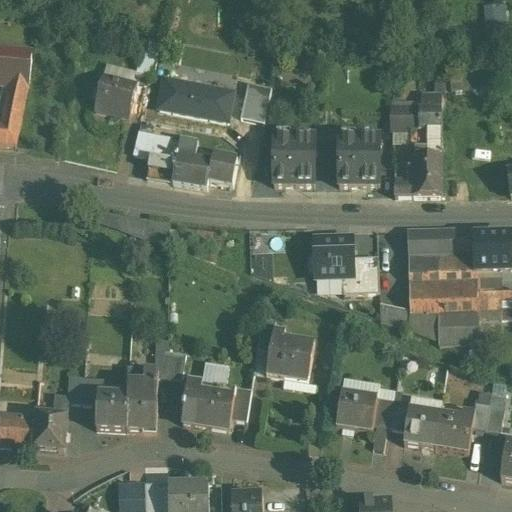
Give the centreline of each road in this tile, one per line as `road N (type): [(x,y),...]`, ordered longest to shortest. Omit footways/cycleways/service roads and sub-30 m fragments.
road 1 (residential): [(511,510),(179,453),(132,453),(69,474),(0,477)]
road 2 (residential): [(511,213),(203,212),(0,177)]
